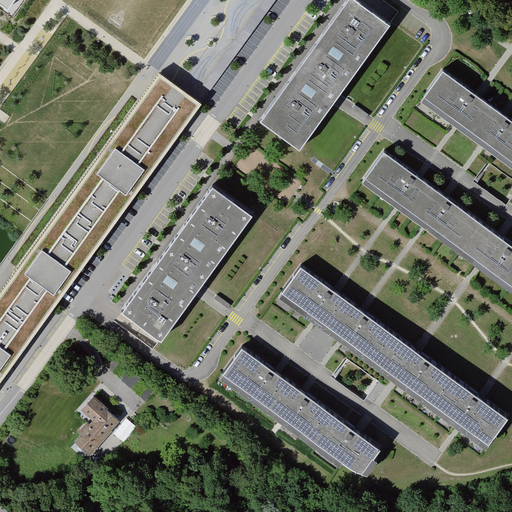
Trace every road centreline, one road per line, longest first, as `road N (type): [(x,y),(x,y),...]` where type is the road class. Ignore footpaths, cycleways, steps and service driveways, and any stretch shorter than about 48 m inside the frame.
road 1 (residential): [(83,304),(302,0)]
road 2 (residential): [(241,318),(436,460)]
road 3 (residential): [(241,318),(383,124)]
road 4 (residential): [(83,304),(188,378),(205,373),(241,318)]
road 5 (residential): [(383,124),(442,46),(437,26),(398,0)]
road 6 (residential): [(383,124),(511,215)]
road 7 (residential): [(0,414),(83,304)]
